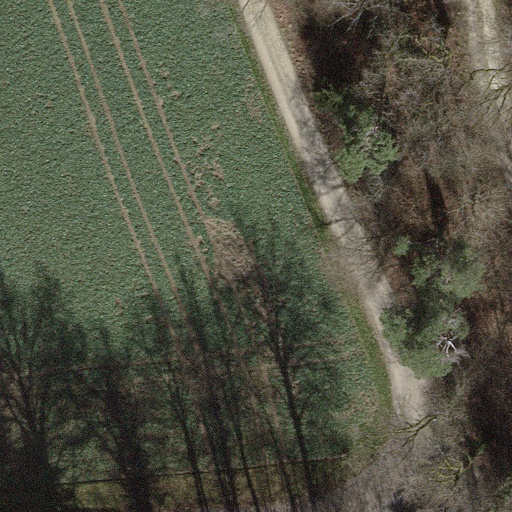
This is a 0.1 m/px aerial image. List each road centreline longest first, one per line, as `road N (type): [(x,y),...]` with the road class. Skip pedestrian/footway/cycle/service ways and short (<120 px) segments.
road 1 (track): [(248,0),(405,381),(439,511)]
road 2 (track): [(475,0),(511,178)]
